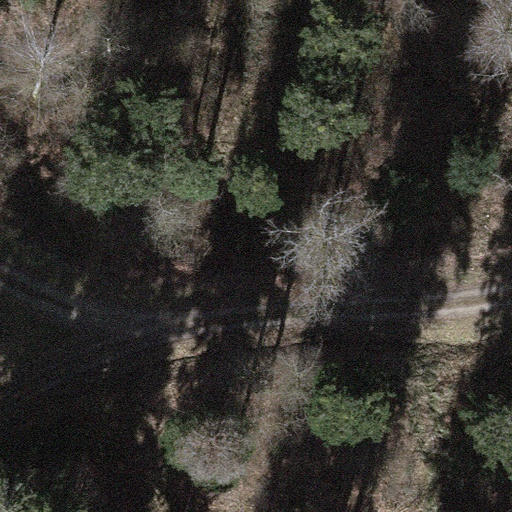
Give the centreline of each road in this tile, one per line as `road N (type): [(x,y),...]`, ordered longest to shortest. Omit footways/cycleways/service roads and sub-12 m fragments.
road 1 (track): [(511,276),(430,296),(161,327),(36,375),(0,402)]
road 2 (track): [(161,327),(0,264)]
